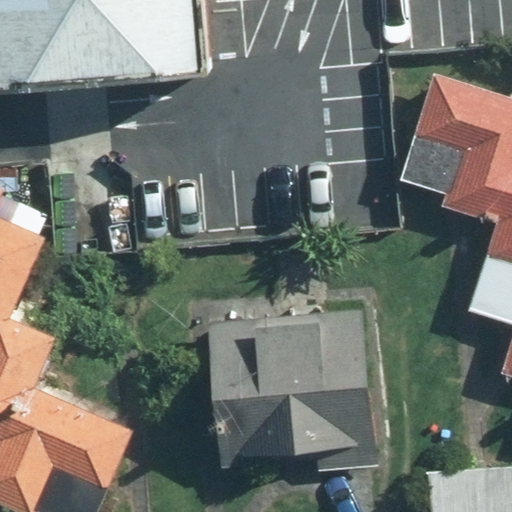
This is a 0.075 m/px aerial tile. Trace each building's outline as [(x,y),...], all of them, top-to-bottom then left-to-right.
[(0,0),(0,77),(202,60),(196,0),(0,0)] [(511,98),(437,75),(404,181),(449,196),(446,206),(503,224),(474,314),(511,325),(511,371),(509,380),(511,381),(511,98)] [(0,195),(0,495),(36,511),(96,511),(135,428),(41,385),(63,339),(10,315),(18,297),(53,220),(0,195)] [(258,471),(304,469),(377,466),(370,316),(214,323),(220,467),(258,466),(258,471)] [(511,511),(511,469),(436,472),(436,511),(511,511)]
